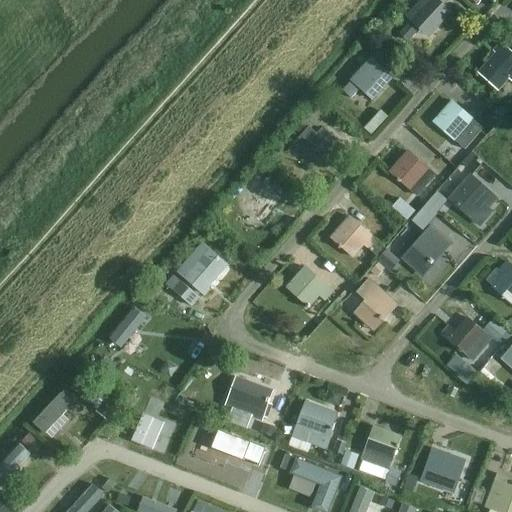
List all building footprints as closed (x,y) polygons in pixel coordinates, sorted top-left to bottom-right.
[(412,21),(399,34),(408,42),(420,29),(421,29),(425,25),(433,33),(451,14),(442,6),(447,1),(445,0),(422,0),(407,17),(412,21)] [(511,79),(511,65),(497,52),(479,72),(500,91),(511,78),(511,79)] [(353,82),(343,93),(351,100),(361,89),(373,100),(393,78),(372,60),(352,81),(353,82)] [(453,102),(435,121),(455,140),(465,148),(476,136),(482,129),(479,125),(453,102)] [(317,163),(336,141),(323,130),(317,137),(308,129),(295,144),(317,163)] [(511,130),(498,146),(511,157),(511,130)] [(428,183),(435,175),(409,152),(391,172),(411,190),(422,178),(428,183)] [(491,207),(498,200),(471,176),(451,199),(471,217),(485,202),(491,207)] [(263,224),(282,202),(256,179),(247,188),(253,193),(241,205),(263,224)] [(351,217),(333,237),(353,256),(364,244),(370,248),(377,255),(384,247),(377,241),(351,217)] [(410,251),(404,258),(410,264),(420,272),(441,248),(445,251),(447,249),(452,244),(432,226),(428,231),(410,251)] [(205,288),(226,264),(210,251),(186,278),(204,295),(208,291),(205,288)] [(327,299),(334,291),(307,267),(289,288),(310,306),(321,294),(327,299)] [(511,267),(494,289),(511,304),(511,303),(511,267)] [(180,281),(172,290),(190,306),(198,297),(180,281)] [(364,304),(355,314),(361,320),(367,313),(377,322),(388,310),(391,312),(397,305),(372,281),(365,288),(357,297),(364,304)] [(449,327),(443,334),(467,355),(473,360),(491,339),(485,334),(468,318),(455,333),(449,327)] [(493,321),(486,330),(497,341),(505,332),(493,321)] [(511,349),(503,359),(511,366),(511,349)] [(465,364),(457,373),(469,384),(477,375),(465,364)] [(260,420),(271,391),(235,377),(225,405),(251,415),(250,417),(260,420)] [(117,400),(123,389),(109,381),(103,393),(117,400)] [(332,428),(337,415),(306,404),(298,426),(316,432),(311,444),(326,449),(334,429),(332,428)] [(187,405),(176,440),(193,446),(205,411),(187,405)] [(208,461),(230,469),(243,433),(222,425),(208,461)] [(389,470),(401,438),(374,428),(362,460),(389,470)] [(267,479),(279,446),(259,439),(246,471),(267,479)] [(306,448),(292,481),(309,488),(322,455),(306,448)] [(454,492),(465,462),(438,452),(430,474),(448,481),(445,489),(454,492)] [(91,482),(102,497),(132,477),(121,462),(91,482)] [(327,497),(342,502),(351,472),(337,467),(327,497)] [(498,511),(511,511),(511,483),(506,481),(507,478),(499,475),(486,508),(498,511)] [(374,483),(371,499),(400,505),(403,488),(374,483)] [(148,502),(168,511),(175,511),(180,503),(153,490),(148,502)] [(124,497),(114,511),(134,511),(138,506),(124,497)] [(422,499),(417,511),(439,511),(442,506),(422,499)]
